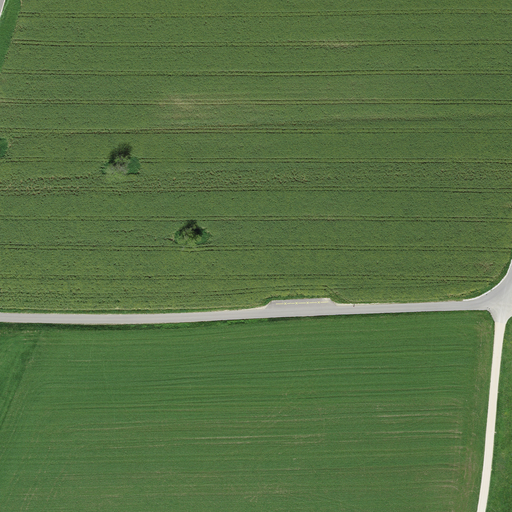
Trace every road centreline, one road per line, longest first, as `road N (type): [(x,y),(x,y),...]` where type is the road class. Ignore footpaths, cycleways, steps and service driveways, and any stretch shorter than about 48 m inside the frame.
road 1 (unclassified): [(511,270),(495,297),(468,302),(115,319),(0,316)]
road 2 (track): [(511,305),(495,297),(500,320),(481,511)]
